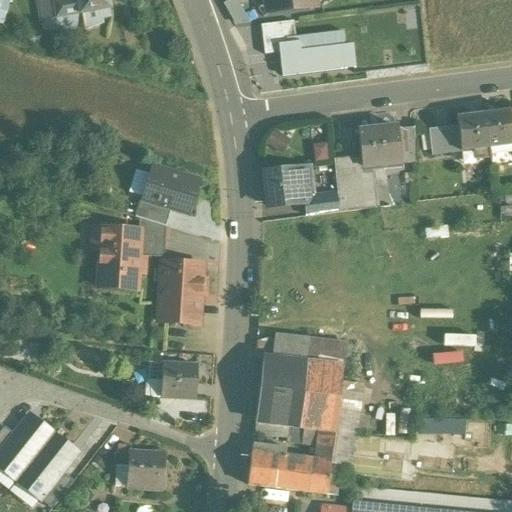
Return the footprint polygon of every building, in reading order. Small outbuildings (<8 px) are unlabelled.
[(0,0),(0,25),(3,26),(12,0),(0,0)] [(77,0),(52,0),(55,19),(80,15),(77,0)] [(107,0),(77,0),(80,15),(108,10),(109,10),(107,0)] [(267,0),(266,1),(267,7),(273,11),(273,13),(308,8),(307,0),(267,0)] [(80,15),(55,19),(58,34),(83,30),(83,32),(85,32),(84,31),(103,24),(102,20),(110,18),(108,10),(80,15)] [(261,27),(264,56),(287,53),(286,40),(295,39),(293,24),(261,27)] [(40,37),(31,33),(26,47),(35,50),(40,37)] [(280,64),(282,78),(346,70),(342,33),(295,39),(286,40),(287,53),(289,63),(280,64)] [(511,127),(510,113),(483,116),(487,149),(511,145),(511,127)] [(483,116),(456,120),(457,128),(460,153),(486,150),(487,149),(483,116)] [(397,128),(357,133),(359,158),(361,168),(372,167),(401,164),(397,131),(397,128)] [(457,128),(428,131),(431,157),(460,153),(457,128)] [(414,129),(397,131),(401,164),(413,163),(414,129)] [(486,150),(473,151),(474,160),(487,159),(486,150)] [(359,158),(333,161),(336,195),(338,215),(373,210),(370,184),(370,172),(372,167),(361,168),(359,158)] [(197,184),(152,170),(143,199),(143,201),(171,209),(188,214),(197,184)] [(308,170),(291,172),(294,206),(305,205),(312,204),(311,198),(308,170)] [(291,172),(265,175),(268,209),(294,206),(291,172)] [(336,195),(311,198),(312,204),(305,205),(307,219),(338,215),(336,195)] [(171,209),(143,201),(143,199),(140,198),(134,219),(138,220),(165,228),(171,209)] [(165,228),(138,220),(138,232),(139,232),(137,258),(163,259),(165,228)] [(138,232),(101,230),(97,289),(135,291),(137,258),(139,232),(138,232)] [(201,268),(161,265),(157,323),(197,326),(201,268)] [(275,338),(256,343),(255,359),(262,360),(272,361),(275,338)] [(306,341),(275,338),(272,361),(303,364),(306,341)] [(346,345),(306,341),(303,364),(342,369),(342,370),(343,370),(346,345)] [(272,361),(262,360),(255,423),(303,429),(317,431),(334,433),(337,412),(340,384),(342,370),(342,369),(303,364),(272,361)] [(196,369),(162,366),(159,399),(194,402),(196,369)] [(361,387),(340,384),(337,412),(357,415),(361,387)] [(357,415),(337,412),(334,433),(355,436),(358,415),(357,415)] [(52,437),(29,419),(14,437),(0,455),(0,471),(16,484),(52,437)] [(469,435),(469,421),(424,421),(423,435),(469,435)] [(287,427),(255,423),(253,436),(285,440),(287,427)] [(303,429),(287,427),(285,440),(285,444),(301,447),(303,429)] [(0,455),(14,437),(3,429),(0,432),(0,455)] [(317,431),(303,429),(301,447),(315,449),(317,431)] [(334,433),(317,431),(315,449),(313,463),(329,466),(329,467),(350,469),(355,436),(334,433)] [(76,455),(52,437),(16,484),(40,502),(61,474),(76,455)] [(130,447),(116,446),(115,467),(127,468),(128,455),(129,455),(130,447)] [(313,463),(284,460),(285,450),(252,446),(251,454),(250,455),(247,487),(326,496),(328,479),(329,467),(329,466),(313,463)] [(129,455),(128,455),(127,468),(126,489),(161,491),(163,457),(129,455)] [(126,489),(127,468),(115,467),(114,489),(126,489)] [(73,483),(61,474),(40,502),(51,511),(73,483)] [(340,480),(328,479),(327,489),(339,490),(339,489),(340,480)] [(511,511),(511,506),(353,491),(352,505),(329,503),(328,511),(511,511)]
